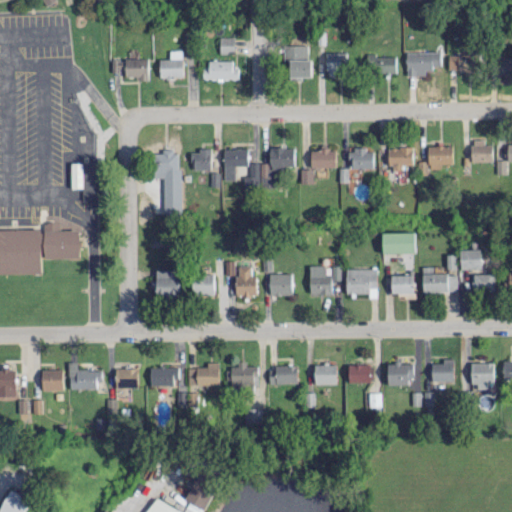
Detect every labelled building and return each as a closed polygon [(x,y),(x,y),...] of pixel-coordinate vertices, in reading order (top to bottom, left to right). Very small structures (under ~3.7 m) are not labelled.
[(233,36),(219,36),(219,53),(234,53),(233,36)] [(307,44),(284,44),(283,60),(290,60),(289,76),(311,77),(311,58),(307,58),(307,44)] [(160,77),(183,76),(182,49),(169,49),(170,58),(159,58),(160,77)] [(326,51),(326,75),(345,75),(346,51),(326,51)] [(425,74),(425,67),(442,66),(441,51),(406,52),(407,74),(425,74)] [(449,71),(476,70),(476,53),(448,53),(449,71)] [(396,72),(396,55),(366,54),(366,72),(396,72)] [(148,77),(147,57),(125,57),(125,77),(148,77)] [(111,70),(124,69),(124,58),(111,59),(111,70)] [(232,59),(209,60),(209,67),(202,67),(203,78),(238,77),(238,66),(232,66),(232,59)] [(492,143),(484,144),(484,138),(471,139),(472,161),(492,160),(492,143)] [(428,145),(429,165),(453,165),(453,144),(428,145)] [(244,187),(277,186),(276,166),(294,166),(294,146),(270,146),(270,162),(250,162),(250,175),(244,175),(244,187)] [(413,163),(413,146),(388,146),(389,164),(393,164),(394,173),(403,173),(403,164),(413,163)] [(211,168),(211,147),(199,147),(199,151),(190,151),(191,160),(193,160),(193,169),(211,168)] [(235,179),(235,165),(248,164),(248,147),(223,148),(224,179),(235,179)] [(311,147),(311,166),(336,166),(336,149),(328,149),(328,147),(311,147)] [(374,149),(351,148),(350,167),(373,167),(374,149)] [(178,150),(162,149),(162,152),(153,152),(153,169),(178,170),(178,150)] [(497,173),(506,173),(506,159),(496,159),(497,173)] [(427,160),(418,160),(418,173),(427,173),(427,160)] [(74,163),(100,163),(100,199),(84,199),(84,188),(74,189),(74,163)] [(301,182),(313,182),(313,167),(300,168),(301,182)] [(0,271),(39,271),(39,256),(77,257),(76,229),(42,229),(39,232),(38,228),(0,228),(0,271)] [(382,232),(383,252),(415,252),(415,231),(382,232)] [(481,248),(460,248),(461,268),(481,267),(481,248)] [(446,254),(447,267),(457,267),(456,253),(446,254)] [(234,259),(225,260),(226,273),(235,273),(234,259)] [(237,295),(256,295),(256,274),(252,274),(251,264),(236,265),(237,295)] [(331,273),(325,273),(325,264),(309,264),(310,293),(331,292),(331,273)] [(332,279),(341,279),(340,265),(332,265),(332,279)] [(377,268),(347,267),(347,292),(369,292),(369,297),(377,297),(377,268)] [(179,269),(156,269),(156,294),(179,293),(179,269)] [(192,294),(214,294),(215,273),(193,272),(192,294)] [(292,294),(292,272),(270,273),(270,294),(292,294)] [(457,272),(423,273),(423,291),(458,290),(457,272)] [(495,272),(474,272),(474,290),(495,290),(495,272)] [(392,292),(413,291),(413,273),(391,274),(392,292)] [(453,357),(442,358),(442,362),(432,362),(432,380),(454,379),(453,357)] [(228,385),(258,385),(258,365),(246,364),(246,360),(237,360),(237,367),(228,367),(228,385)] [(511,376),(511,360),(503,360),(503,377),(511,376)] [(70,388),(97,387),(97,379),(102,379),(102,368),(78,369),(77,361),(69,361),(70,388)] [(218,383),(218,361),(207,361),(207,366),(188,366),(188,384),(218,383)] [(388,382),(414,382),(413,361),(388,362),(388,382)] [(493,361),(471,362),(471,385),(494,385),(493,361)] [(336,363),(314,364),(315,383),(336,383),(336,363)] [(348,381),(373,381),(373,363),(348,363),(348,381)] [(151,384),(177,384),(177,365),(150,366),(151,384)] [(297,382),(297,365),(269,365),(269,382),(297,382)] [(0,395),(16,395),(15,367),(0,367),(0,395)] [(138,367),(116,367),(116,386),(138,386),(138,367)] [(63,368),(41,369),(42,389),(64,388),(63,368)] [(381,406),(381,392),(369,392),(369,406),(381,406)] [(18,412),(27,412),(27,399),(18,399),(18,412)] [(244,424),(261,424),(261,408),(245,407),(244,424)] [(13,489),(2,511),(3,511),(22,511),(30,498),(13,489)] [(182,511),(160,499),(152,511),(205,511),(206,511),(195,504),(189,511),(182,511)]
